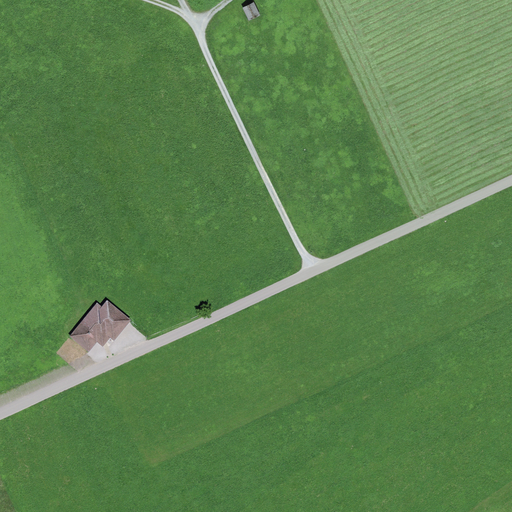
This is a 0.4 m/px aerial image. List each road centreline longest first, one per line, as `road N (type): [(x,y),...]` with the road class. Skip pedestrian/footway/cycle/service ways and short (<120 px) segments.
road 1 (unclassified): [(0,414),(511,179)]
road 2 (track): [(153,0),(196,29),(314,270)]
